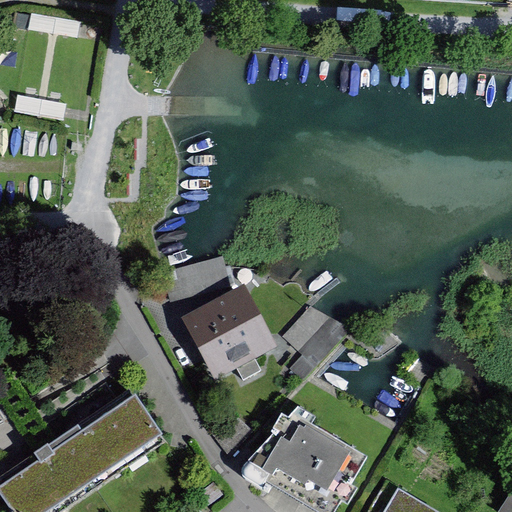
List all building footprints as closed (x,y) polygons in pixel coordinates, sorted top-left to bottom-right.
[(219,259),(168,272),(174,293),(227,281),(223,264),(219,259)] [(251,355),(269,345),(242,295),(191,322),(192,324),(187,327),(193,338),(198,336),(218,373),(234,364),(243,380),(260,371),(251,355)] [(308,309),(284,336),(301,351),(329,320),(308,309)] [(329,320),(301,351),(305,354),(291,369),(303,380),(318,365),(349,331),(329,320)] [(129,392),(0,478),(0,491),(13,511),(63,511),(165,444),(129,392)] [(243,469),(242,474),(243,477),(245,479),(268,493),(272,487),(313,511),(335,511),(367,458),(293,415),(289,419),(282,415),(271,433),(274,435),(243,469)] [(431,511),(401,494),(402,492),(387,483),(369,511),(431,511)] [(511,511),(511,493),(500,511),(511,511)]
